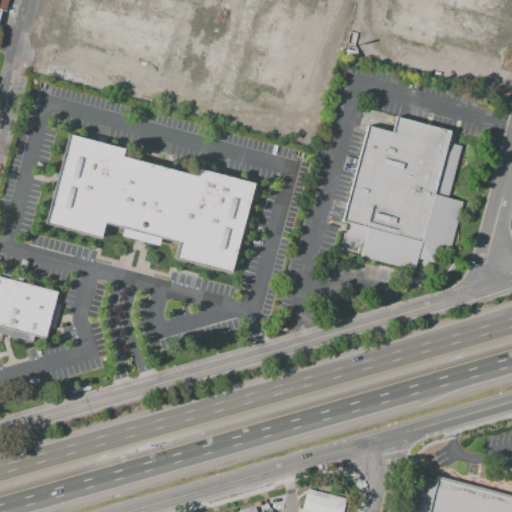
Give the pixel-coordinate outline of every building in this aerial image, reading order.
[(0,0),(8,0),(0,33),(0,0)] [(54,0),(189,0),(205,4),(186,75),(45,39),(54,0)] [(218,0),(314,0),(290,95),(272,90),(267,110),(194,91),(218,0)] [(391,0),(511,0),(511,15),(501,57),(442,41),(439,52),(381,37),(391,0)] [(368,128),(392,134),(396,119),(455,134),(452,143),(465,146),(451,198),(466,202),(452,253),(439,249),(435,265),(418,261),(415,272),(364,259),(367,245),(347,240),(350,227),(342,225),(368,128)] [(69,140),(124,154),(122,161),(194,180),(196,173),(255,188),(231,279),(175,264),(178,250),(161,246),(160,251),(122,242),(124,234),(102,229),(99,241),(47,228),(69,140)] [(0,277),(58,293),(44,346),(0,334),(0,277)] [(416,511),(426,474),(511,495),(511,511),(416,511)] [(301,511),(307,489),(344,499),(340,511),(301,511)]
